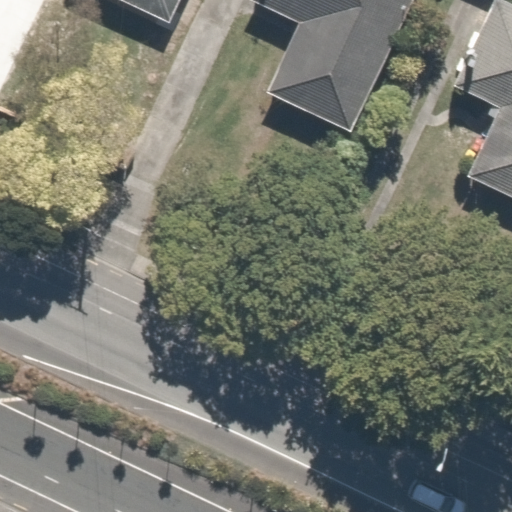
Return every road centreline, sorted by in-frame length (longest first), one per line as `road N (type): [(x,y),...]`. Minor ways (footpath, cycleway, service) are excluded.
road 1 (secondary): [(0,291),(472,511)]
road 2 (secondary): [(167,511),(0,432)]
